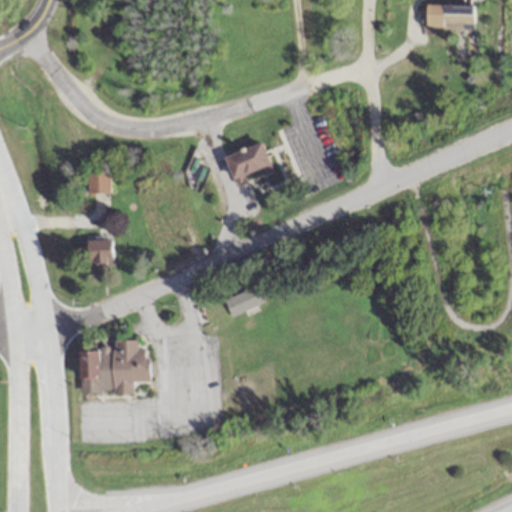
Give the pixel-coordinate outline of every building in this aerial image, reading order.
[(425,28),(473,28),(473,5),(425,5),(425,28)] [(224,156),(234,183),(271,170),(261,143),(224,156)] [(109,193),(109,171),(86,171),(86,193),(109,193)] [(180,201),(177,188),(146,196),(158,240),(175,235),(167,205),(180,201)] [(87,267),(112,267),(112,241),(87,241),(87,267)] [(229,317),(264,303),(258,287),(223,300),(229,317)] [(133,392),(133,380),(148,380),(147,348),(137,348),(137,339),(113,339),(113,349),(79,350),(79,393),(133,392)]
